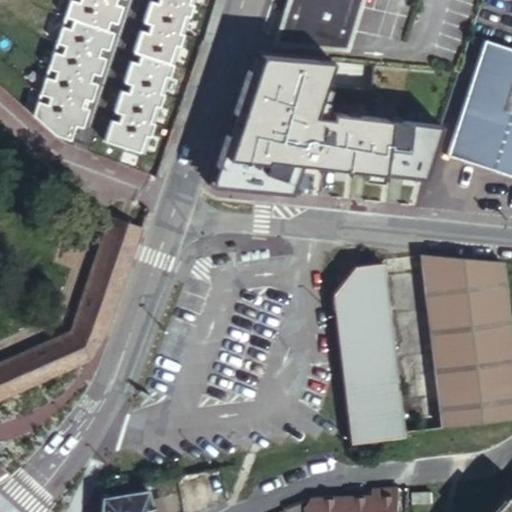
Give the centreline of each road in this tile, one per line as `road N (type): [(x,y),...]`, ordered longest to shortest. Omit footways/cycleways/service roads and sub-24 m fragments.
road 1 (unclassified): [(171,218),(511,240)]
road 2 (residential): [(171,218),(92,422),(14,511)]
road 3 (residential): [(511,452),(500,460),(333,474),(241,511)]
road 4 (residential): [(242,0),(176,201)]
road 5 (residential): [(133,0),(83,161)]
